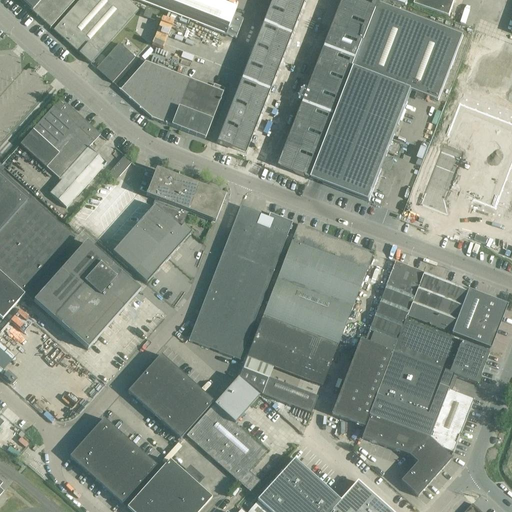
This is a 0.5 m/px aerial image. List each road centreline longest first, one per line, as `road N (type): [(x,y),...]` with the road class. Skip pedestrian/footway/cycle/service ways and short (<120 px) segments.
road 1 (unclassified): [(243,182),(201,295),(59,443)]
road 2 (tertiary): [(243,182),(139,138),(0,15)]
road 3 (tertiary): [(511,281),(243,182)]
road 4 (unknown): [(221,172),(280,16),(310,8),(355,20)]
road 5 (unknown): [(205,166),(250,18),(245,4),(232,0)]
road 6 (unknown): [(388,236),(435,106)]
